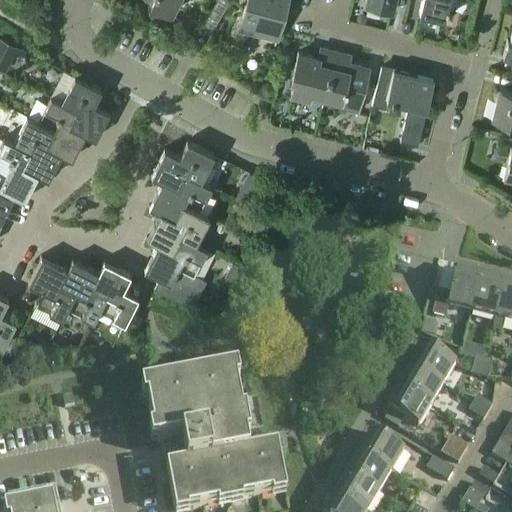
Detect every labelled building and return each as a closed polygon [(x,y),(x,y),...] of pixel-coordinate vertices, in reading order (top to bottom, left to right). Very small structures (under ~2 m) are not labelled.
[(178,0),(148,0),(147,2),(172,14),(178,0)] [(215,0),(199,28),(210,33),(230,0),(215,0)] [(246,0),(242,20),(253,23),(251,32),(277,39),(286,0),(246,0)] [(363,0),(363,4),(393,11),(395,0),(363,0)] [(421,0),(419,12),(444,19),(446,12),(447,12),(448,8),(447,7),(448,0),(421,0)] [(511,25),(509,39),(507,38),(502,57),(511,59),(511,25)] [(0,68),(4,71),(13,53),(17,46),(0,38),(0,68)] [(323,101),(335,51),(320,47),(318,57),(298,52),(291,79),(294,80),(290,93),(323,101)] [(335,51),(323,101),(340,106),(341,100),(359,104),(368,66),(348,61),(350,54),(335,51)] [(379,75),(371,104),(384,108),(386,98),(408,103),(399,140),(417,145),(426,108),(434,78),(392,67),(390,78),(379,75)] [(74,75),(61,101),(62,101),(61,102),(77,110),(69,124),(85,132),(84,133),(95,138),(108,111),(93,104),(101,88),(74,75)] [(511,90),(498,87),(491,117),(511,121),(511,90)] [(71,158),(79,144),(84,133),(85,132),(69,124),(77,110),(61,102),(62,101),(61,101),(50,95),(38,121),(37,123),(55,131),(47,145),(61,152),(61,153),(71,158)] [(48,179),(55,164),(61,153),(61,152),(47,145),(55,131),(37,123),(38,121),(37,121),(26,116),(14,141),(15,142),(14,143),(29,151),(22,165),(37,173),(37,174),(48,179)] [(31,185),(37,174),(37,173),(22,165),(29,151),(14,143),(15,142),(14,141),(14,142),(3,136),(0,141),(0,168),(6,171),(0,183),(0,186),(13,193),(13,194),(24,200),(31,185)] [(179,156),(164,148),(150,175),(161,180),(161,179),(179,188),(186,174),(201,182),(201,180),(214,154),(187,140),(179,156)] [(511,145),(503,176),(511,177),(511,145)] [(13,193),(0,186),(0,183),(6,171),(0,168),(0,219),(0,220),(13,194),(13,193)] [(161,180),(148,206),(159,212),(159,211),(176,219),(183,206),(198,214),(200,212),(198,211),(211,185),(201,180),(201,182),(186,174),(179,188),(161,179),(161,180)] [(236,197),(246,203),(251,194),(252,191),(242,186),(236,197)] [(159,211),(159,212),(146,238),(156,243),(157,242),(174,251),(181,237),(196,245),(197,243),(196,242),(209,216),(200,212),(198,214),(183,206),(176,219),(159,211)] [(157,242),(156,243),(143,269),(159,276),(153,288),(192,307),(206,280),(194,274),(207,248),(197,243),(196,245),(181,237),(174,251),(157,242)] [(41,255),(27,282),(43,290),(35,305),(62,318),(66,309),(75,293),(59,285),(68,269),(67,268),(41,255)] [(98,270),(72,257),(67,268),(68,269),(59,285),(75,293),(66,309),(67,308),(93,321),(98,310),(106,295),(91,288),(99,271),(98,270)] [(123,289),(130,273),(103,260),(98,270),(99,271),(91,288),(106,295),(98,310),(124,323),(138,296),(123,289)] [(238,274),(242,267),(231,261),(227,268),(238,274)] [(471,315),(480,279),(456,272),(451,294),(439,291),(432,317),(444,320),(447,309),(471,315)] [(471,315),(494,321),(495,322),(504,285),(480,279),(471,315)] [(495,322),(494,321),(492,330),(502,333),(504,324),(511,326),(511,286),(504,285),(495,322)] [(8,298),(0,293),(0,346),(2,348),(16,321),(0,313),(8,298)] [(435,338),(437,329),(434,324),(425,321),(421,335),(435,338)] [(37,338),(33,346),(42,350),(46,342),(37,338)] [(52,341),(47,351),(54,354),(59,345),(52,341)] [(410,368),(412,369),(443,388),(455,367),(423,347),(410,368)] [(480,379),(484,361),(475,359),(471,376),(480,379)] [(484,361),(480,379),(487,381),(492,363),(484,361)] [(412,369),(410,368),(397,390),(430,410),(443,388),(412,369)] [(162,450),(168,483),(173,511),(175,511),(186,510),(186,511),(272,496),(272,494),(284,492),(276,448),(248,453),(235,384),(233,385),(231,372),(145,388),(148,401),(146,401),(152,433),(154,433),(156,445),(173,442),(174,448),(162,450)] [(430,410),(397,390),(385,410),(418,430),(430,410)] [(72,398),(62,400),(64,409),(74,407),(72,398)] [(472,406),(487,415),(492,408),(476,398),(472,406)] [(467,413),(483,422),(487,415),(472,406),(467,413)] [(511,420),(503,436),(511,441),(511,420)] [(358,456),(391,476),(404,454),(371,435),(358,456)] [(511,441),(503,436),(499,443),(511,450),(511,441)] [(459,445),(452,457),(450,461),(458,465),(467,450),(459,445)] [(391,476),(358,456),(345,477),(378,497),(391,476)] [(425,470),(447,483),(454,472),(432,459),(425,470)] [(482,470),(478,478),(494,487),(498,479),(482,470)] [(369,511),(378,497),(345,477),(333,498),(356,511),(369,511)] [(474,484),(469,492),(485,501),(490,494),(474,484)] [(356,511),(333,498),(324,511),(356,511)]
